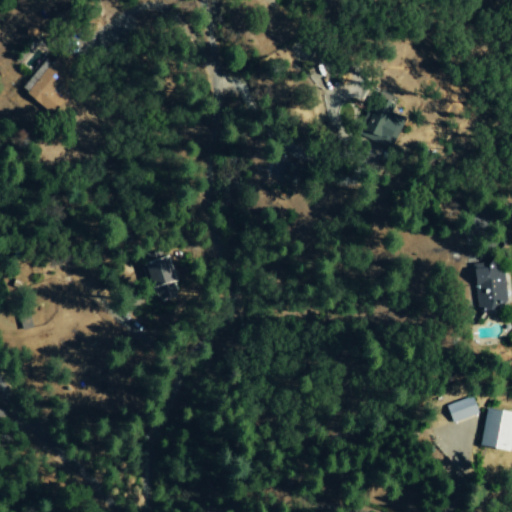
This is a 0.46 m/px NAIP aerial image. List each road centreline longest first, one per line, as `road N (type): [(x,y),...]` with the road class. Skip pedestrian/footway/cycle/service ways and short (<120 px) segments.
road 1 (residential): [(129,502),(168,399),(233,312),(209,212),(215,96),(201,0)]
road 2 (residential): [(134,511),(0,400)]
